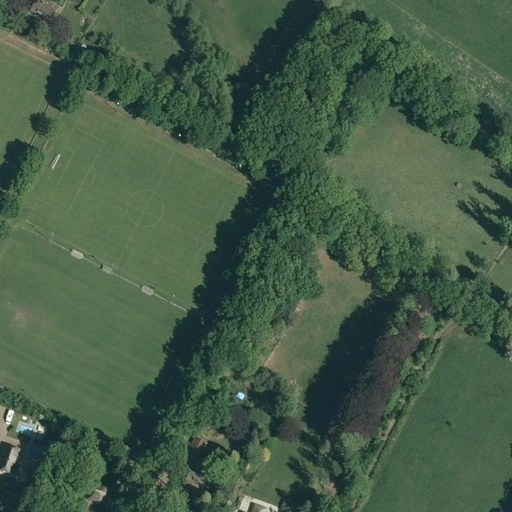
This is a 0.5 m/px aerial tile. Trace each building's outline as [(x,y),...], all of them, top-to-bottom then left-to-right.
[(50,24),(58,9),(41,0),(37,0),(30,13),(50,24)] [(80,58),(86,49),(79,44),(74,53),(80,58)] [(246,394),(236,388),(230,398),(240,404),(246,394)] [(207,445),(194,439),(185,456),(199,463),(207,445)] [(21,453),(4,447),(0,458),(0,471),(13,476),(21,453)] [(90,466),(93,456),(65,447),(62,457),(90,466)] [(131,479),(141,483),(146,467),(137,464),(137,463),(127,460),(124,469),(133,472),(131,479)] [(22,476),(42,482),(46,467),(31,462),(30,466),(25,464),(22,476)] [(200,497),(207,481),(190,474),(183,489),(200,497)] [(89,493),(90,494),(88,500),(103,505),(107,491),(91,486),(89,493)] [(246,511),(250,511),(253,505),(245,502),(242,510),(246,511)]
